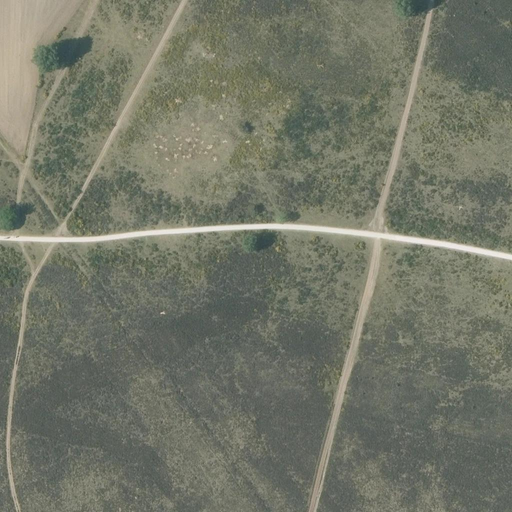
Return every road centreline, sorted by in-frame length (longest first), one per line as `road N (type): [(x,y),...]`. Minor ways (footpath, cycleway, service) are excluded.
road 1 (unknown): [(432,0),(311,511)]
road 2 (track): [(20,511),(9,438),(26,297),(57,240)]
road 3 (track): [(57,240),(185,0)]
